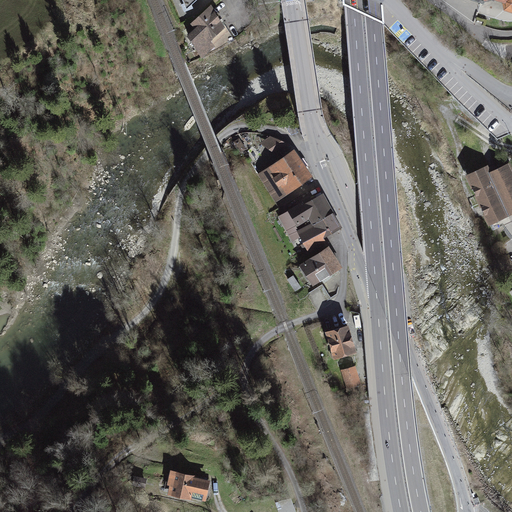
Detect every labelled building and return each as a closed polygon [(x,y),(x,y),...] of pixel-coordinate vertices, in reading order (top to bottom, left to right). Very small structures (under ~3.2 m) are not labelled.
[(201,0),(189,0),(193,8),(201,0)] [(511,0),(503,0),(505,7),(511,8),(511,0)] [(214,36),(226,27),(207,2),(188,17),(193,24),(186,30),(204,53),(219,42),(214,36)] [(293,148),(262,170),(279,194),(310,172),(293,148)] [(491,169),(470,177),(490,226),(511,217),(511,168),(494,175),(491,169)] [(319,192),(279,215),(298,249),(338,226),(319,192)] [(339,265),(327,246),(302,262),(313,281),(339,265)] [(295,291),(301,288),(296,275),(289,278),(295,291)] [(323,280),(314,287),(325,301),(334,294),(323,280)] [(347,321),(328,326),(336,354),(355,348),(347,321)] [(353,365),(342,369),(349,385),(360,381),(353,365)] [(210,467),(175,461),(172,481),(206,486),(210,467)] [(133,485),(146,487),(148,478),(135,476),(133,485)] [(279,511),(295,511),(292,494),(276,498),(279,511)]
